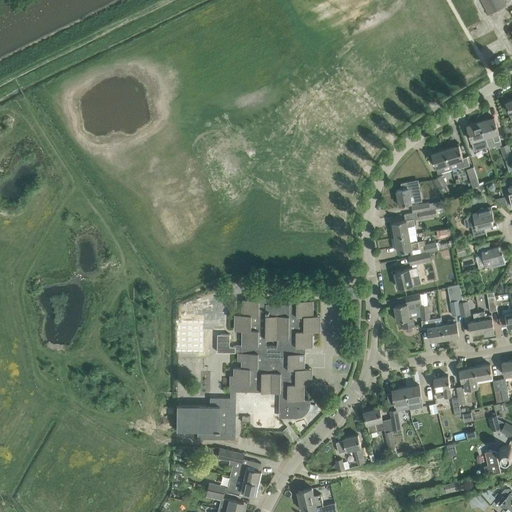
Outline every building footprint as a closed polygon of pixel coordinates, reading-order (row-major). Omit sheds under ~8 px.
[(481,0),(484,5),(489,14),(506,5),(504,1),(504,0),(481,0)] [(498,133),(499,133),(494,117),(494,118),(489,120),(488,119),(480,121),(485,137),(493,135),(495,142),(501,140),(498,133)] [(467,125),(470,135),(471,140),(474,150),(488,146),(485,137),(480,121),(473,124),(473,125),(468,126),(467,125)] [(351,176),(357,164),(340,155),(343,149),(329,141),(329,142),(330,142),(328,149),(327,151),(334,154),(332,157),(325,169),(332,171),(334,171),(334,172),(344,174),(345,173),(351,176)] [(501,146),(508,169),(511,168),(511,155),(508,144),(501,146)] [(459,145),(445,149),(450,163),(457,161),(459,168),(470,165),(467,156),(463,158),(459,145)] [(450,163),(445,149),(432,154),(438,173),(444,171),(442,165),(450,163)] [(471,155),(474,166),(475,166),(479,178),(486,176),(482,164),(479,152),(471,155)] [(467,169),(473,187),(480,185),(474,167),(467,169)] [(435,179),(440,188),(447,184),(441,175),(435,179)] [(397,204),(399,204),(400,205),(412,203),(410,195),(420,193),(419,186),(418,180),(401,183),(403,189),(397,190),(398,198),(396,199),(397,204)] [(331,190),(305,184),(303,193),(321,198),(321,203),(313,203),(313,223),(338,223),(339,203),(326,203),(326,199),(328,200),(331,190)] [(430,209),(429,202),(412,205),(413,212),(418,211),(430,209)] [(491,216),(493,215),(491,206),(478,210),(478,211),(473,213),(474,217),(472,217),(469,215),(464,220),(466,227),(472,226),(474,236),(486,233),(485,227),(493,224),(491,216)] [(436,208),(430,209),(418,211),(420,219),(437,215),(436,208)] [(394,228),(391,228),(393,236),(395,236),(395,237),(409,235),(408,227),(415,225),(414,219),(407,220),(406,220),(393,222),(394,228)] [(409,235),(395,237),(398,252),(412,249),(419,248),(418,242),(411,243),(409,235)] [(412,249),(409,250),(410,256),(421,254),(438,250),(436,241),(424,244),(424,240),(418,242),(419,248),(412,249)] [(479,245),(477,245),(479,256),(483,255),(485,266),(491,264),(492,267),(496,266),(505,263),(503,255),(502,252),(500,253),(499,246),(490,248),(489,242),(479,245)] [(456,246),(459,256),(466,254),(464,244),(456,246)] [(408,257),(410,265),(423,262),(421,254),(410,256),(408,257)] [(417,267),(395,272),(399,288),(413,284),(411,277),(419,275),(417,267)] [(453,315),(461,314),(459,302),(463,301),(460,284),(448,287),(453,315)] [(487,293),(490,311),(497,310),(494,291),(487,293)] [(408,303),(395,306),(397,321),(402,320),(403,328),(405,328),(406,331),(408,332),(411,331),(413,329),(413,326),(415,326),(414,317),(421,316),(420,306),(421,306),(420,294),(407,297),(408,303)] [(243,314),(236,314),(235,330),(243,330),(243,345),(243,352),(301,353),(301,346),(313,347),(313,346),(312,346),(312,331),(321,332),(321,331),(320,331),(320,315),(312,315),(313,301),(314,301),(314,300),(304,300),(299,300),(297,300),(297,304),(259,303),(260,299),(243,299),(243,314)] [(461,314),(461,316),(471,314),(468,301),(463,301),(459,302),(461,314)] [(429,305),(421,306),(420,306),(421,316),(422,328),(428,327),(430,341),(445,338),(442,324),(442,323),(435,324),(434,318),(431,318),(429,305)] [(479,312),(479,313),(482,332),(494,330),(492,318),(492,314),(486,315),(485,310),(479,312)] [(482,332),(479,313),(474,314),(474,318),(475,321),(468,322),(470,334),(482,332)] [(448,322),(442,323),(442,324),(445,338),(459,336),(457,322),(454,322),(454,319),(448,320),(448,322)] [(243,345),(236,345),(236,346),(230,346),(230,334),(218,334),(217,352),(243,352),(243,345)] [(511,373),(511,360),(502,362),(504,375),(511,373)] [(493,381),(490,364),(475,367),(478,384),(493,381)] [(298,391),(298,371),(276,370),(276,367),(270,367),(270,366),(260,366),(260,367),(258,367),(258,370),(257,370),(236,371),(236,373),(231,373),(231,391),(238,391),(238,409),(228,409),(228,408),(183,408),(183,409),(176,409),(176,433),(183,433),(183,434),(228,434),(228,433),(262,433),(262,441),(279,441),(279,424),(285,424),(285,405),(291,405),(291,392),(291,391),(298,391)] [(478,384),(475,367),(459,369),(462,386),(456,387),(458,397),(459,404),(466,403),(464,389),(478,387),(478,384)] [(451,395),(450,388),(448,375),(434,378),(435,388),(437,397),(451,395)] [(505,378),(499,379),(503,401),(509,399),(505,378)] [(503,401),(499,379),(493,381),(495,391),(497,402),(503,401)] [(419,385),(406,387),(409,402),(410,408),(422,406),(422,405),(423,405),(419,385)] [(409,402),(406,387),(393,389),(393,392),(387,393),(389,406),(409,402)] [(459,404),(458,397),(452,398),(454,413),(461,412),(459,404)] [(441,401),(431,404),(434,413),(444,410),(441,401)] [(423,405),(422,405),(422,406),(424,415),(427,415),(431,414),(429,404),(423,405)] [(364,411),(370,435),(371,432),(385,429),(379,408),(364,411)] [(401,429),(399,420),(397,409),(390,411),(393,430),(401,429)] [(500,428),(498,419),(497,415),(496,412),(495,412),(490,413),(491,417),(488,417),(492,431),(500,428)] [(511,427),(506,423),(502,429),(511,435),(511,427)] [(389,449),(396,447),(391,431),(385,432),(388,446),(389,449)] [(344,440),(336,442),(339,452),(346,451),(354,449),(358,464),(365,462),(358,434),(343,438),(344,440)] [(497,453),(497,455),(496,449),(485,451),(488,464),(484,465),(486,474),(495,472),(511,468),(511,447),(508,445),(505,445),(502,446),(500,448),(499,449),(497,451),(497,453)] [(239,463),(235,477),(237,478),(242,479),(258,483),(260,471),(258,471),(260,462),(247,459),(247,463),(241,461),(243,454),(219,448),(217,457),(239,463)] [(335,461),(338,471),(345,469),(342,459),(335,461)] [(258,483),(242,479),(237,478),(235,477),(230,476),(226,491),(239,494),(240,491),(255,494),(256,489),(257,490),(258,489),(260,488),(260,486),(260,484),(258,483)] [(463,487),(461,480),(444,484),(446,491),(463,487)] [(356,492),(358,504),(366,502),(363,490),(361,481),(353,482),(356,492)] [(208,483),(207,488),(224,492),(225,487),(208,483)] [(220,499),(218,509),(231,511),(244,511),(245,508),(242,507),(243,503),(228,499),(222,498),(224,492),(207,488),(205,496),(220,499)] [(312,488),(298,491),(300,501),(298,502),(300,509),(302,509),(302,510),(304,510),(304,511),(325,511),(324,505),(321,494),(314,495),(312,488)] [(488,489),(482,492),(490,502),(492,503),(495,500),(495,499),(491,496),(493,494),(491,492),(488,489)] [(499,511),(511,511),(511,491),(505,497),(501,493),(495,499),(495,500),(504,508),(499,511)]
